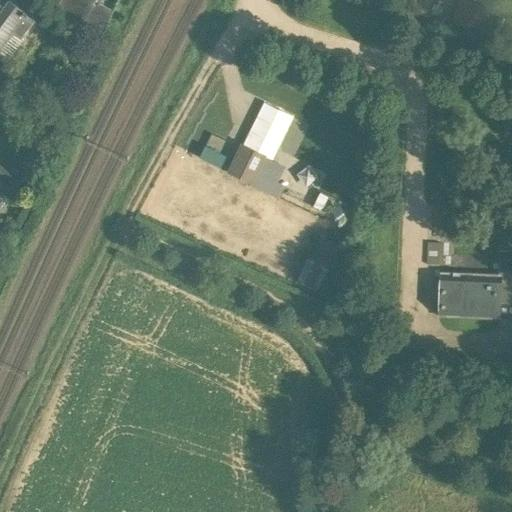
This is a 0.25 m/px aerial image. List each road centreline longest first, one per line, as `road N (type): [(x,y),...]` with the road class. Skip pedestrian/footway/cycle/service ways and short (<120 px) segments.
road 1 (track): [(126,222),(0,482)]
road 2 (track): [(218,49),(126,222)]
